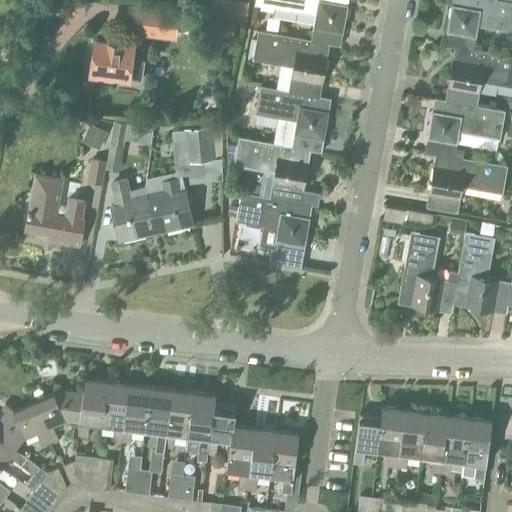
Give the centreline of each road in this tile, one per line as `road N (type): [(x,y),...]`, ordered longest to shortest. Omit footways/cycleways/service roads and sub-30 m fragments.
road 1 (residential): [(397,0),(334,354)]
road 2 (residential): [(0,314),(334,354)]
road 3 (residential): [(334,354),(511,363)]
road 4 (residential): [(309,511),(334,354)]
road 5 (residential): [(175,511),(86,497),(61,511)]
